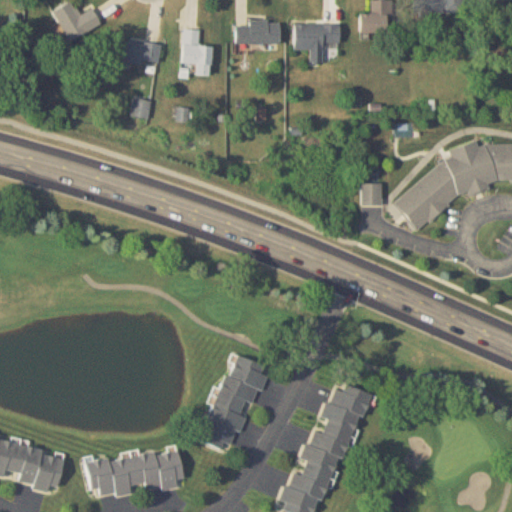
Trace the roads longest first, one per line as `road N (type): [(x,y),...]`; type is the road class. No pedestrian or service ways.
road 1 (secondary): [(511,345),(236,227),(0,148)]
road 2 (residential): [(202,511),(260,449),(340,269)]
